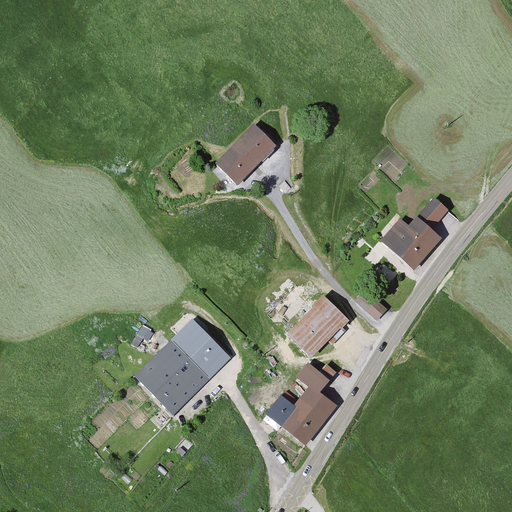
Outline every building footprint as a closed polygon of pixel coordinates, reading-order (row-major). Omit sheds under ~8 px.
[(219,165),(237,185),(277,146),(259,126),(219,165)] [(434,198),(421,214),(434,224),(447,209),(434,198)] [(434,224),(421,214),(410,226),(402,219),(383,241),(414,268),(440,237),(430,228),(434,224)] [(381,305),(373,299),(361,289),(353,299),(373,315),(379,308),(381,305)] [(320,298),(298,324),(320,345),(325,339),(330,343),(342,329),(339,326),(345,319),(320,298)] [(195,320),(173,340),(208,377),(228,357),(195,320)] [(138,332),(149,340),(156,331),(144,323),(138,332)] [(311,356),(320,345),(298,324),(288,337),(305,351),(311,356)] [(139,346),(143,338),(137,334),(132,342),(139,346)] [(172,412),(208,377),(173,340),(137,375),(136,374),(135,375),(145,386),(154,395),(173,416),(174,415),(172,412)] [(281,397),(268,414),(269,415),(266,419),(275,425),(277,421),(281,424),(306,443),(336,405),(320,392),(336,371),(328,364),(320,373),(308,364),(299,377),(311,387),(296,408),(281,397)]
